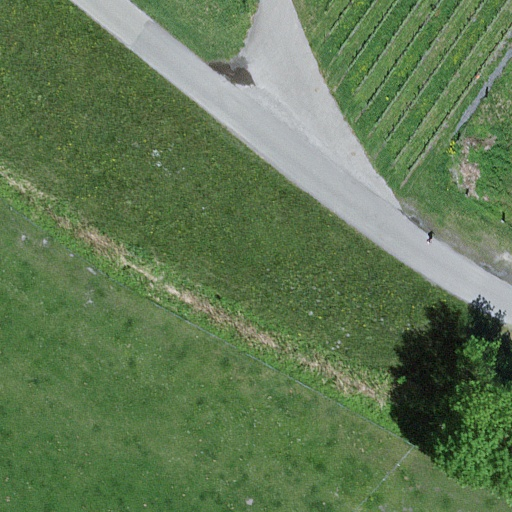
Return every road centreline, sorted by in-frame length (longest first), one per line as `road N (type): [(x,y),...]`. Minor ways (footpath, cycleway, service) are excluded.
road 1 (unclassified): [(511,302),(319,170),(97,0)]
road 2 (track): [(319,170),(269,0)]
